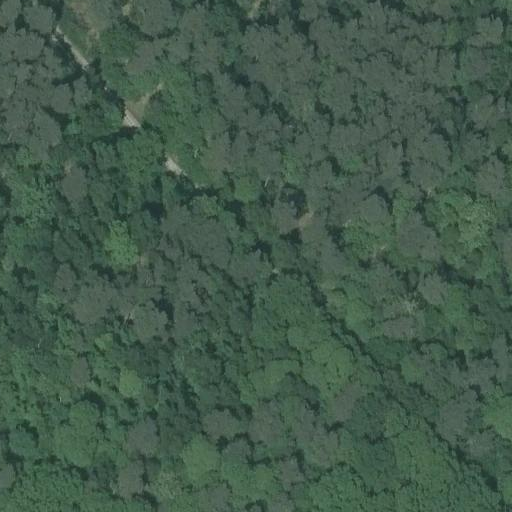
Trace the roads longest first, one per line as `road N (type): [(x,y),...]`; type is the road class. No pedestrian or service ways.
road 1 (track): [(126,124),(462,511)]
road 2 (track): [(266,0),(126,124)]
road 3 (track): [(126,124),(20,0)]
